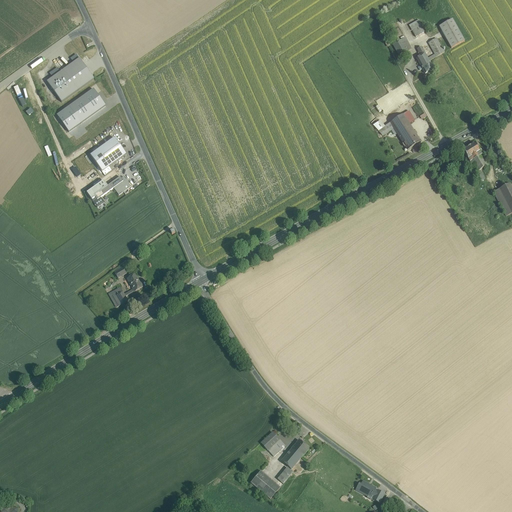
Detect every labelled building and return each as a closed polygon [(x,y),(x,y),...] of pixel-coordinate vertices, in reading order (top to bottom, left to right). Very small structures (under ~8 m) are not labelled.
[(422,26),(418,20),(409,25),(412,31),(422,26)] [(464,42),(452,20),(438,27),(451,49),(464,42)] [(422,26),(412,31),(415,37),(425,32),(422,26)] [(406,38),(393,45),(399,56),(412,49),(406,38)] [(444,53),(436,38),(428,43),(434,55),(436,57),(444,53)] [(420,56),(416,58),(420,66),(429,62),(428,61),(427,59),(424,54),(420,56)] [(74,63),(60,73),(53,78),(47,83),(62,103),(94,80),(79,59),(74,63)] [(429,62),(420,66),(424,74),(433,69),(429,62)] [(50,74),(53,78),(60,73),(57,69),(50,74)] [(66,131),(105,108),(94,90),(55,114),(66,131)] [(407,121),(412,118),(408,112),(403,115),(407,121)] [(403,115),(390,123),(394,129),(396,133),(408,151),(421,142),(409,124),(407,121),(403,115)] [(383,136),(391,131),(394,129),(390,123),(384,127),(380,121),(373,125),(383,136)] [(126,155),(115,139),(90,156),(102,172),(126,155)] [(475,144),(463,151),(468,160),(480,152),(475,144)] [(480,152),(468,160),(476,173),(480,171),(489,166),(480,152)] [(480,171),(476,173),(481,182),(485,179),(480,171)] [(120,177),(110,185),(113,189),(123,182),(120,177)] [(97,201),(108,193),(105,188),(101,183),(87,193),(93,202),(96,200),(97,201)] [(511,187),(510,184),(494,192),(506,217),(511,213),(511,187)] [(123,268),(115,273),(118,279),(127,274),(123,268)] [(135,275),(127,280),(134,293),(143,288),(135,275)] [(121,288),(114,292),(116,297),(123,293),(121,288)] [(128,301),(123,293),(116,297),(121,305),(128,301)] [(121,305),(116,297),(112,299),(117,308),(121,305)] [(273,433),(261,443),(268,451),(280,440),(273,433)] [(280,440),(268,451),(274,457),(285,446),(280,440)] [(299,440),(281,461),(291,470),(309,449),(299,440)] [(287,469),(278,480),(283,484),(293,473),(287,469)] [(280,488),(261,472),(251,483),(270,500),(280,488)] [(369,485),(363,482),(361,485),(359,484),(356,490),(368,496),(371,497),(372,496),(374,497),(377,492),(375,490),(376,488),(370,486),(370,487),(368,486),(369,485)] [(384,494),(378,490),(377,492),(374,497),(373,499),(379,503),(384,494)]
